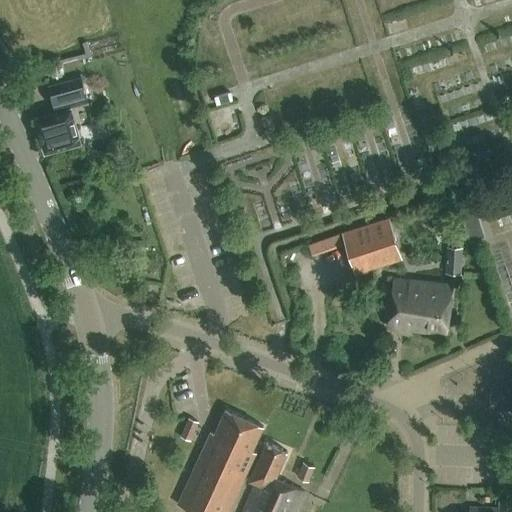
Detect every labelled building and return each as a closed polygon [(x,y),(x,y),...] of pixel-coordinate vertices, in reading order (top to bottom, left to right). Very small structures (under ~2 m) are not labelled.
[(83,42),(84,46),(86,53),(60,60),(61,64),(91,57),(87,41),(83,42)] [(49,64),(51,74),(58,73),(56,63),(49,64)] [(44,150),(80,143),(72,106),(88,102),(84,82),(72,85),(72,88),(52,93),(57,110),(35,115),(44,150)] [(475,200),(473,200),(461,204),(463,213),(472,238),(486,233),(475,200)] [(354,273),(401,258),(388,219),(342,234),(354,273)] [(311,243),(314,255),(344,245),(340,234),(311,243)] [(448,245),(447,252),(447,271),(463,272),(463,252),(463,246),(448,245)] [(452,287),(393,279),(387,326),(434,332),(434,330),(446,332),(452,287)] [(205,288),(188,293),(195,315),(212,310),(205,288)] [(178,504),(195,511),(231,511),(259,453),(254,451),(265,427),(227,410),(217,434),(211,431),(178,504)] [(197,422),(188,419),(181,437),(190,441),(197,422)] [(292,511),(302,490),(276,478),(287,452),(266,442),(249,480),(256,483),(243,511),(292,511)] [(308,480),(314,465),(303,460),(297,475),(308,480)] [(511,511),(511,498),(501,498),(501,507),(471,506),(470,511),(511,511)]
